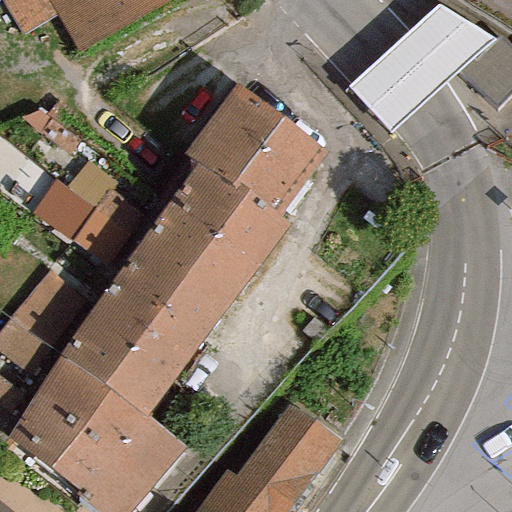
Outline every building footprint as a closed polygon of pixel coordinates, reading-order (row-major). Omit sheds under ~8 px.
[(46,0),(75,55),(182,0),(46,0)] [(438,9),(347,91),(388,142),(459,77),(495,43),(438,9)] [(511,48),(498,35),(459,77),(496,112),(511,94),(511,48)] [(196,175),(275,225),(325,159),(236,93),(182,162),(196,175)] [(101,257),(142,196),(80,154),(39,215),(101,257)] [(275,225),(196,175),(97,314),(43,389),(7,440),(88,511),(129,511),(183,452),(149,422),(287,233),(275,225)] [(0,355),(43,389),(97,314),(50,274),(0,333),(0,355)] [(0,403),(12,389),(0,379),(0,403)] [(287,511),(338,442),(285,404),(233,476),(224,470),(193,511),(287,511)]
